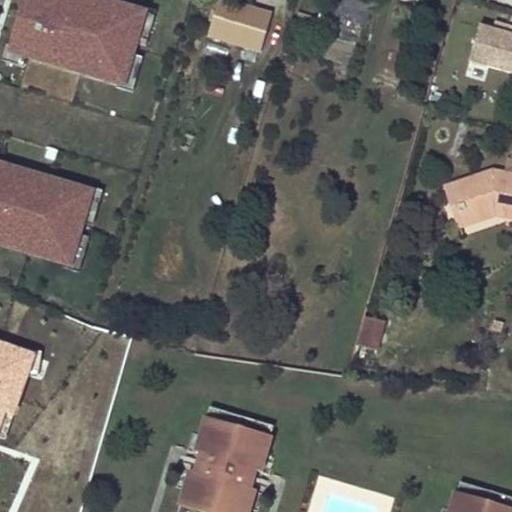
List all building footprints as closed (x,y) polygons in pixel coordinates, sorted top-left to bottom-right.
[(27,0),(11,50),(130,86),(154,7),(126,0),(27,0)] [(224,0),(214,0),(201,51),(218,56),(221,43),(259,54),(271,14),(224,0)] [(493,30),(504,33),(506,26),(496,23),(493,30)] [(493,30),(480,26),(469,61),(511,73),(511,72),(511,27),(506,26),(504,33),(493,30)] [(0,158),(0,241),(76,264),(98,188),(0,158)] [(497,209),(496,214),(511,216),(511,176),(505,175),(493,173),(454,186),(465,219),(492,209),(497,209)] [(454,186),(446,189),(457,221),(465,219),(454,186)] [(465,219),(457,221),(459,227),(496,214),(497,209),(492,209),(465,219)] [(377,351),(385,322),(365,317),(357,345),(377,351)] [(59,338),(105,349),(110,332),(64,320),(59,338)] [(261,472),(274,427),(210,408),(196,453),(198,454),(208,457),(202,475),(193,473),(191,472),(178,511),(248,511),(255,491),(253,491),(244,488),(249,469),(258,472),(261,472)] [(193,473),(202,475),(208,457),(198,454),(193,473)] [(51,511),(66,467),(28,455),(9,511),(51,511)] [(258,472),(249,469),(244,488),(253,491),(258,472)] [(511,511),(511,498),(459,482),(450,511),(511,511)]
